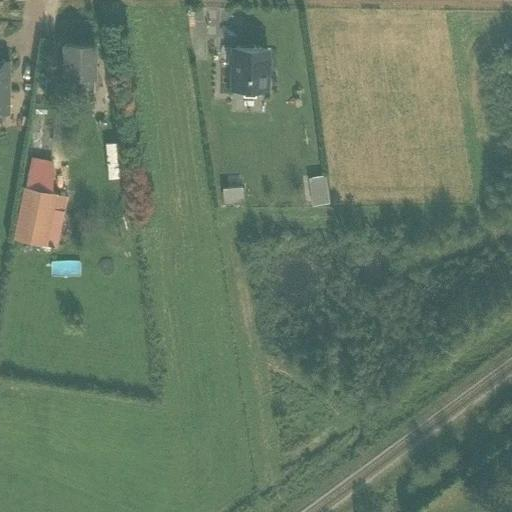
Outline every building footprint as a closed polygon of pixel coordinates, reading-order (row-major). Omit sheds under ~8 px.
[(94,44),(64,44),(63,75),(63,90),(81,90),(93,90),(93,75),(94,75),(94,44)] [(233,48),(232,88),(243,88),(243,96),(255,96),(256,88),(258,88),(259,77),(267,78),(267,71),(269,71),(269,58),(267,58),(267,49),(233,48)] [(0,112),(9,113),(9,60),(0,59),(0,112)] [(104,142),(106,177),(121,176),(119,141),(104,142)] [(56,246),(67,195),(55,193),(54,162),(30,157),(24,187),(14,238),(44,244),(44,243),(56,246)] [(243,202),(242,186),(222,187),(223,203),(243,202)] [(322,204),(329,203),(329,202),(327,189),(311,191),(312,204),(313,205),(317,204),(322,204)] [(484,491),(511,471),(511,458),(507,451),(472,474),(484,491)] [(511,511),(511,479),(498,488),(511,511)]
